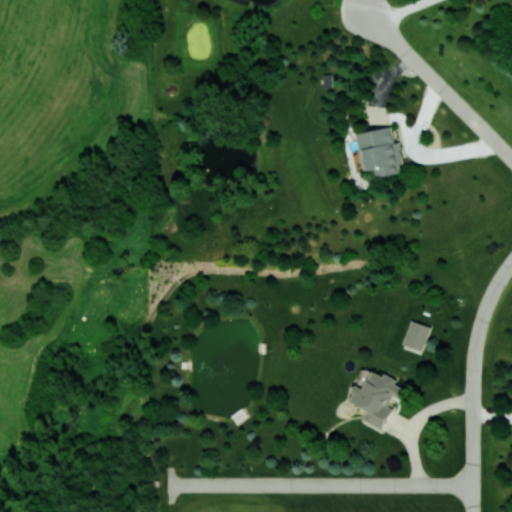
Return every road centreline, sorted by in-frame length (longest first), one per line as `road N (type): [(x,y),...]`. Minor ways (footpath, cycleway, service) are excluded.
road 1 (residential): [(474,486),(168,484)]
road 2 (residential): [(511,263),(476,342),(474,511)]
road 3 (residential): [(511,159),(362,9)]
